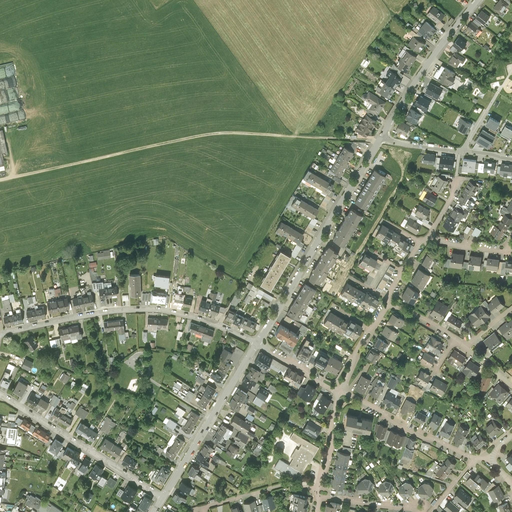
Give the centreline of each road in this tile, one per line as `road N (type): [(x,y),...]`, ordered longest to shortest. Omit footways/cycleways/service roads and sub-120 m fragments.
road 1 (track): [(379,140),(205,134),(0,180)]
road 2 (residential): [(255,343),(205,320),(150,309),(0,336)]
road 3 (residential): [(255,343),(379,140)]
road 4 (residential): [(162,497),(0,394)]
road 5 (residential): [(162,497),(255,343)]
road 6 (residential): [(379,140),(478,0)]
road 7 (residential): [(338,391),(473,458)]
road 8 (residential): [(203,507),(285,483),(317,495)]
